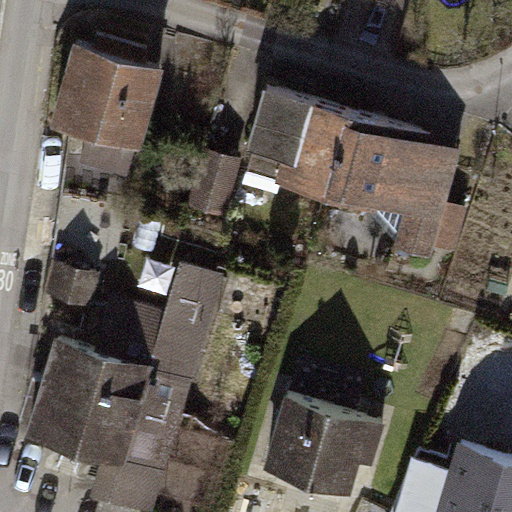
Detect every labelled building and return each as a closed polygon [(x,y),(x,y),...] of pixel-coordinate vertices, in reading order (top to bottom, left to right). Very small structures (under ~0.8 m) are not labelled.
[(95,43),(82,39),(59,117),(141,141),(164,63),(148,58),(153,45),(99,29),(95,43)] [(330,188),(354,108),(271,84),(254,141),(257,142),(247,173),(282,183),(284,175),(330,188)] [(435,132),(354,108),(330,188),(373,200),(403,234),(401,242),(432,253),(458,163),(428,155),(435,132)] [(241,156),(209,147),(194,199),(227,209),(241,156)] [(100,270),(62,259),(53,289),(91,301),(100,270)] [(101,346),(63,334),(35,427),(110,449),(99,487),(145,501),(215,271),(183,261),(165,320),(159,318),(161,311),(115,297),(101,346)] [(384,420),(293,392),(273,459),(350,482),(362,442),(376,447),(384,420)] [(459,458),(423,447),(395,510),(393,511),(511,511),(511,452),(465,439),(459,458)] [(393,511),(395,510),(367,499),(361,511),(393,511)]
